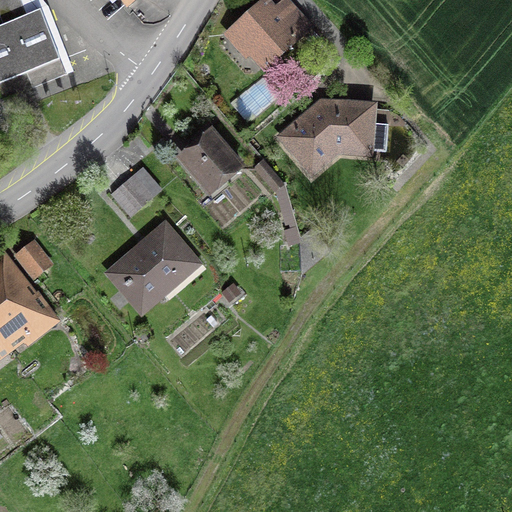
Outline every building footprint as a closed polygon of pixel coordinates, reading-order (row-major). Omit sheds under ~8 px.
[(0,0),(0,26),(41,11),(60,62),(26,74),(32,89),(74,72),(55,20),(57,20),(53,10),(49,10),(48,8),(41,0),(0,0)] [(107,0),(112,5),(117,0),(119,0),(128,10),(139,0),(107,0)] [(314,28),(287,0),(282,0),(275,7),(267,0),(262,0),(223,36),(227,41),(221,47),(239,67),(245,61),(246,62),(250,59),(264,74),(314,28)] [(0,26),(0,84),(26,74),(60,62),(41,11),(0,26)] [(376,125),(377,104),(321,99),(276,139),(311,180),(338,157),(372,159),(373,152),(387,154),(389,126),(376,125)] [(246,169),(212,129),(175,160),(210,200),(246,169)] [(301,243),(286,187),(285,186),(263,160),(253,169),(275,195),(276,194),(290,246),(301,243)] [(146,206),(163,191),(142,168),(125,183),(146,206)] [(131,219),(146,206),(125,183),(111,196),(131,219)] [(203,266),(165,222),(103,274),(118,291),(107,301),(116,313),(128,303),(141,318),(179,287),(184,293),(203,277),(197,271),(203,266)] [(55,266),(34,240),(14,257),(35,282),(55,266)] [(0,339),(11,355),(25,345),(28,348),(61,323),(38,292),(36,294),(3,251),(0,253),(0,339)] [(221,292),(229,304),(242,295),(233,284),(221,292)] [(207,321),(214,329),(219,325),(212,317),(207,321)] [(0,363),(11,355),(0,339),(0,363)] [(63,370),(74,370),(74,361),(63,360),(63,370)]
